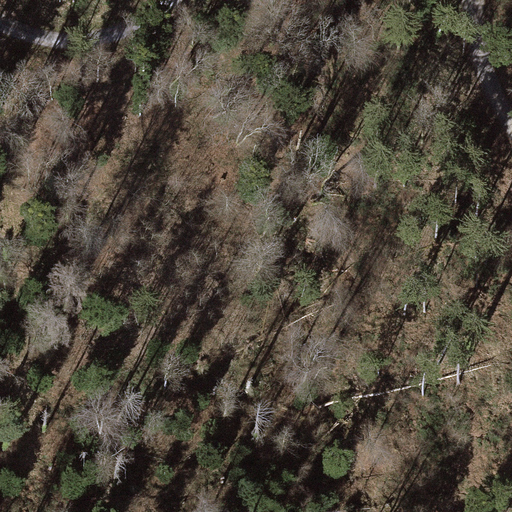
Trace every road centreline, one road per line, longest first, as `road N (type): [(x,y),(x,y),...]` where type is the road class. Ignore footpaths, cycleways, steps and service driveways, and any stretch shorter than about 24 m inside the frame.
road 1 (track): [(0,18),(65,40),(111,31),(169,0)]
road 2 (track): [(472,0),(480,60),(511,124)]
